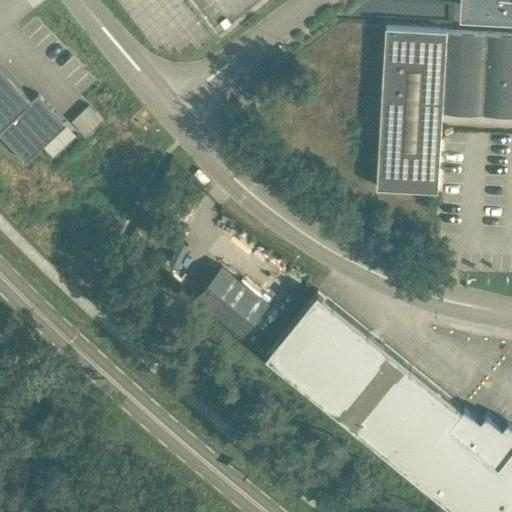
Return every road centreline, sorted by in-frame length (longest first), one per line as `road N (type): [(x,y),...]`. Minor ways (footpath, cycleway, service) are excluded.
road 1 (unclassified): [(511,309),(353,263),(232,174),(173,104)]
road 2 (primary): [(271,511),(0,262)]
road 3 (unclassified): [(173,104),(310,0)]
road 4 (unclassified): [(173,104),(72,0)]
